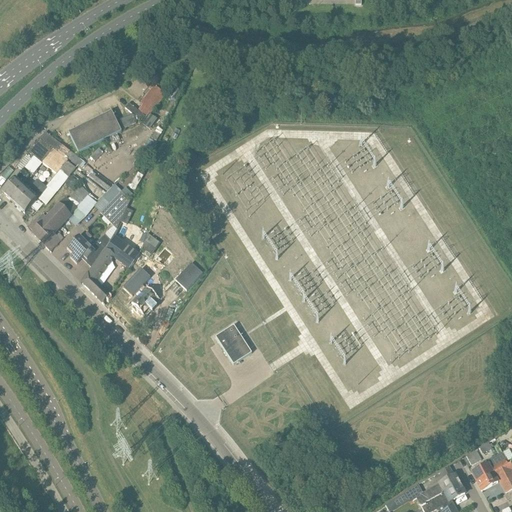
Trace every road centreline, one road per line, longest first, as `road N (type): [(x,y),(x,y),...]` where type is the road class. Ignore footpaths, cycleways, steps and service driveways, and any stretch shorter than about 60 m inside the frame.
road 1 (residential): [(270,511),(230,450),(170,384),(0,220)]
road 2 (secondary): [(101,511),(0,333)]
road 3 (primary): [(0,119),(81,46),(162,0)]
road 4 (secondary): [(0,386),(78,511)]
road 5 (primary): [(121,0),(0,84)]
